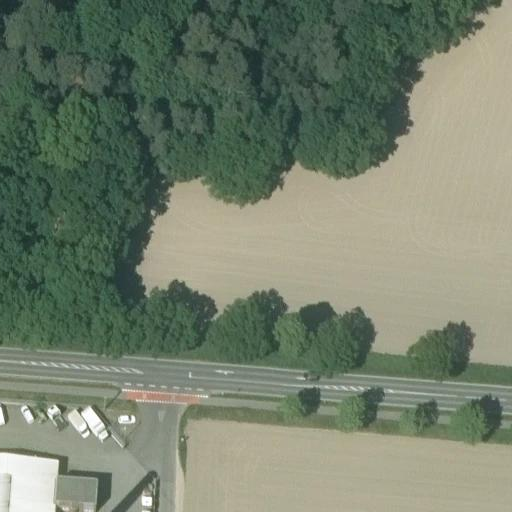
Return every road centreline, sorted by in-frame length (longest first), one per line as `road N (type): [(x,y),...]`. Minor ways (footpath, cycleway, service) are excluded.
road 1 (secondary): [(511,420),(165,393)]
road 2 (secondary): [(165,393),(0,381)]
